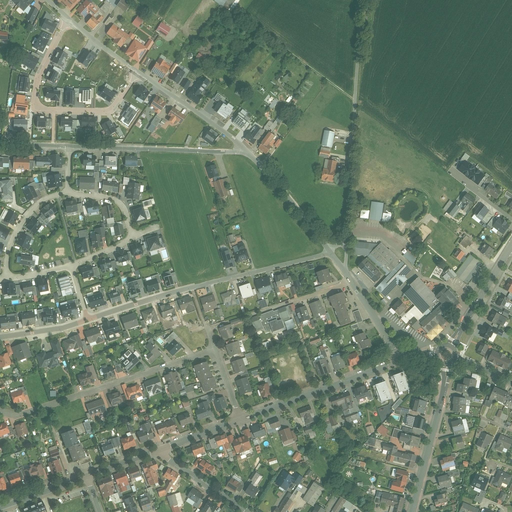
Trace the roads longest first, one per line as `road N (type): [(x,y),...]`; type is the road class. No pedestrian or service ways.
road 1 (residential): [(329,250),(85,320)]
road 2 (unclassified): [(370,0),(356,70),(348,235)]
road 3 (residential): [(215,350),(18,415),(0,411)]
road 4 (residential): [(68,18),(38,77),(38,109),(105,112),(137,71)]
road 5 (residential): [(247,151),(70,146)]
road 6 (residential): [(240,419),(400,361)]
road 7 (tertiary): [(447,364),(411,511)]
road 8 (residential): [(137,71),(247,151)]
road 9 (residential): [(247,151),(329,250)]
